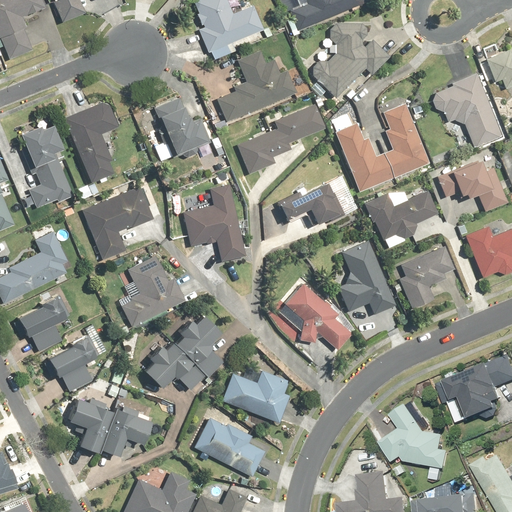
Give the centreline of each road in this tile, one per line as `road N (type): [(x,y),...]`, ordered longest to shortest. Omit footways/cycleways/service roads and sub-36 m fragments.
road 1 (residential): [(297,511),(316,448),(358,389),(395,358),(511,309)]
road 2 (residential): [(0,364),(76,511)]
road 3 (residential): [(139,49),(0,99)]
